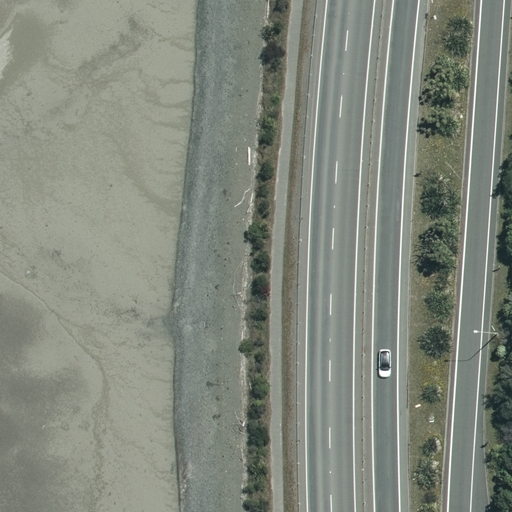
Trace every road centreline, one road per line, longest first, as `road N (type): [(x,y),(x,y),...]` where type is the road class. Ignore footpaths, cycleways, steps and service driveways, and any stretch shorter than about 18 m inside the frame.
road 1 (trunk): [(496,0),(458,511)]
road 2 (trunk): [(411,0),(392,201),(386,511)]
road 3 (trunk): [(332,511),(338,197),(356,0)]
